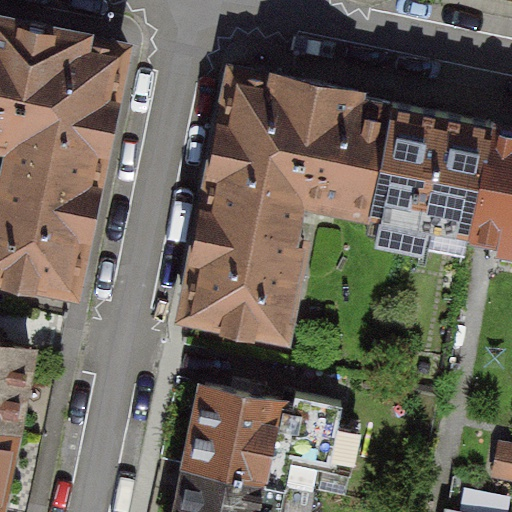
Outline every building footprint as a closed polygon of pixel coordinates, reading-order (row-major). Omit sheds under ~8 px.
[(0,139),(24,145),(19,170),(99,187),(125,58),(129,59),(132,45),(120,43),(119,47),(88,41),(89,36),(0,17),(0,139)] [(277,79),(237,71),(209,207),(287,224),(291,202),(303,193),(377,207),(398,105),(362,98),(363,93),(278,75),(277,79)] [(495,124),(398,105),(377,207),(474,228),(495,124)] [(511,126),(509,126),(495,124),(474,228),(472,237),(487,240),(511,245),(511,126)] [(79,281),(99,187),(19,170),(9,168),(0,173),(0,175),(0,273),(68,288),(68,292),(80,294),(82,282),(79,281)] [(287,224),(209,207),(188,312),(287,332),(307,235),(300,226),(287,224)] [(0,426),(19,430),(35,350),(0,342),(0,426)] [(208,384),(191,466),(315,491),(322,457),(332,459),(343,402),(298,393),(295,405),(282,403),(283,400),(208,384)] [(0,511),(2,511),(19,430),(0,426),(0,511)] [(511,447),(503,445),(497,473),(511,476),(511,447)] [(191,466),(182,511),(310,511),(315,491),(191,466)]
